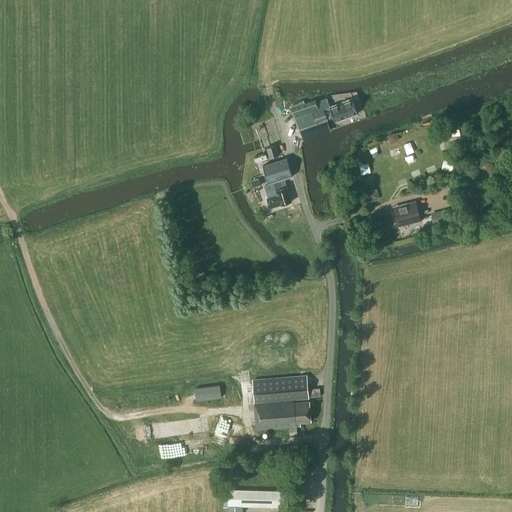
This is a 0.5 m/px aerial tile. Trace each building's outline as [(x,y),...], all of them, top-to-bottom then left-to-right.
[(335,121),(357,113),(352,98),(330,106),(327,97),(316,101),(316,99),(292,107),(299,129),(333,116),(335,121)] [(397,131),(389,132),(390,141),(398,140),(397,131)] [(279,155),(276,145),(267,148),(271,158),(279,155)] [(268,183),(285,178),(293,176),(288,158),(263,165),(268,183)] [(369,163),(361,164),(362,173),(371,172),(369,163)] [(280,205),(292,201),(285,178),(268,183),(271,191),(276,189),(278,194),(267,197),(270,208),(280,204),(280,205)] [(377,189),(366,191),(368,202),(379,199),(377,189)] [(422,218),(416,198),(394,205),(399,224),(422,218)] [(447,209),(431,212),(434,225),(450,221),(447,209)] [(294,398),(320,396),(320,387),(308,388),(307,376),(253,380),(257,430),(290,427),(290,434),(297,434),(296,423),(311,421),(310,400),(294,402),(294,398)] [(221,397),(220,384),(195,387),(196,400),(221,397)] [(282,467),(281,454),(269,454),(269,467),(282,467)] [(242,511),(243,506),(288,507),(289,490),(228,488),(227,511),(242,511)]
